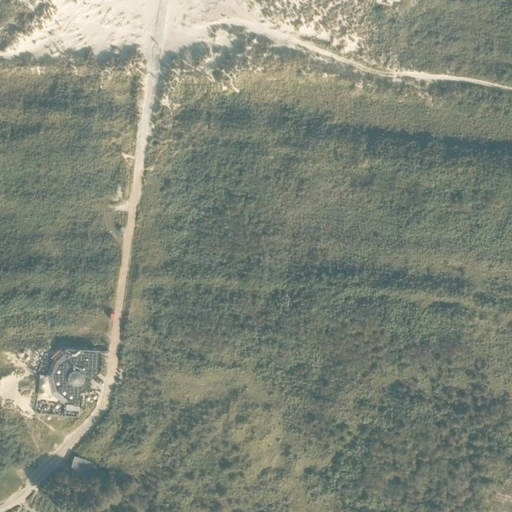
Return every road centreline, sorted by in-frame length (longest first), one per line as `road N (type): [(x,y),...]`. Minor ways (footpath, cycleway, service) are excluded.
road 1 (track): [(0,508),(17,501),(105,407),(154,58)]
road 2 (track): [(511,91),(429,81),(231,23),(152,36)]
road 3 (track): [(152,36),(119,30),(0,53)]
